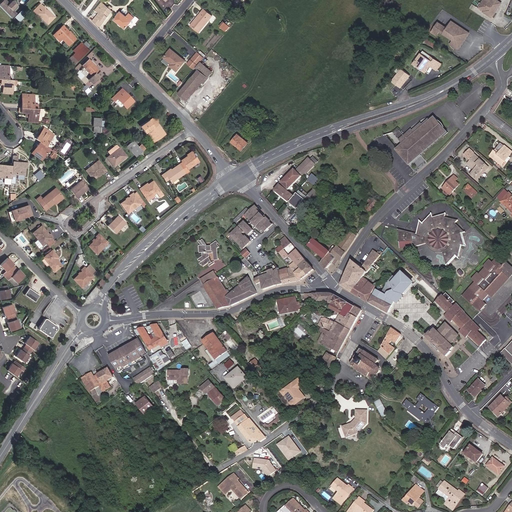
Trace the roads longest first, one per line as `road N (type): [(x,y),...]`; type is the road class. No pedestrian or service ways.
road 1 (residential): [(483,110),(380,213),(331,284)]
road 2 (residential): [(106,320),(220,314),(272,290),(331,284)]
road 3 (secondary): [(236,177),(154,239),(104,296)]
road 4 (residential): [(215,470),(273,438),(345,370)]
road 5 (tertiary): [(471,415),(417,340),(373,311)]
road 6 (tertiary): [(236,177),(331,284)]
road 7 (secondary): [(327,132),(408,110),(448,87)]
road 8 (secondary): [(448,87),(327,132)]
